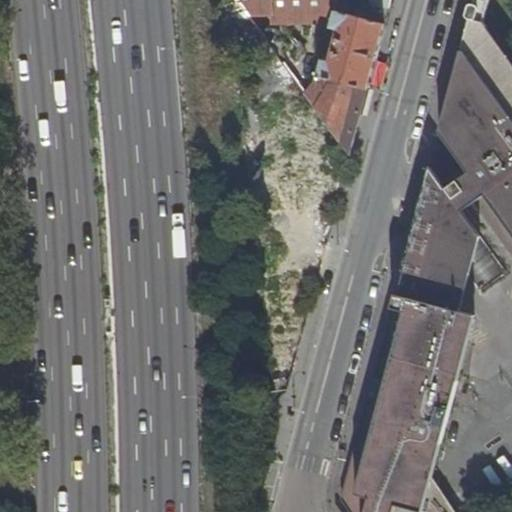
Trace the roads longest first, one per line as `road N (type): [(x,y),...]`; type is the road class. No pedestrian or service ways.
road 1 (residential): [(428,0),(294,511)]
road 2 (trunk): [(43,0),(79,342),(75,511)]
road 3 (trunk): [(152,511),(154,389),(125,0)]
